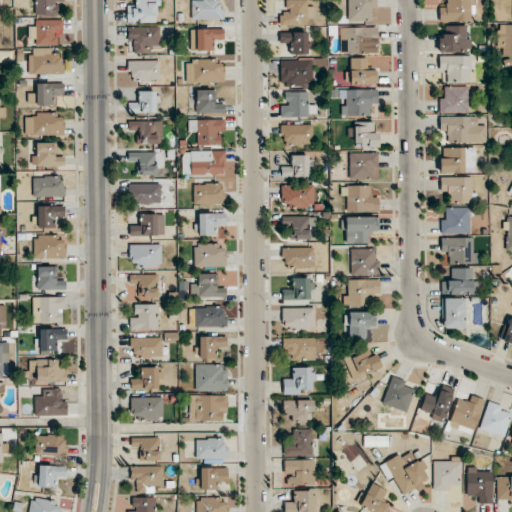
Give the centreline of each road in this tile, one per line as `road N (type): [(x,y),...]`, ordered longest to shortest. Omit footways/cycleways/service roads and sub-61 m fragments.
road 1 (tertiary): [(95,511),(102,462),(96,0)]
road 2 (residential): [(258,511),(253,0)]
road 3 (residential): [(511,376),(424,344),(414,330),(409,0)]
